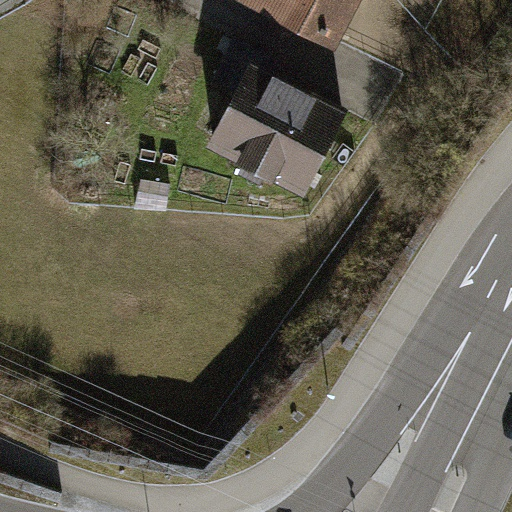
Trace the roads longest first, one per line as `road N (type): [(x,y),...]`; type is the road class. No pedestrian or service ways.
road 1 (motorway): [(511,228),(348,494),(326,511)]
road 2 (secondary): [(441,511),(511,363)]
